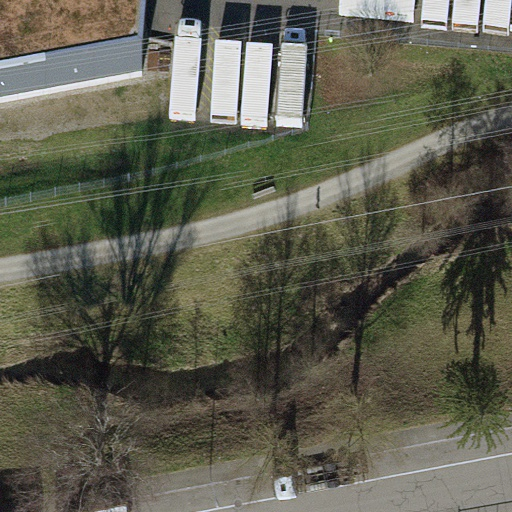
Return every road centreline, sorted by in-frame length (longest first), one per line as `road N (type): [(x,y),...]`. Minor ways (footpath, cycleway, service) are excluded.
road 1 (track): [(511,117),(282,216),(0,271)]
road 2 (residential): [(364,511),(511,484)]
